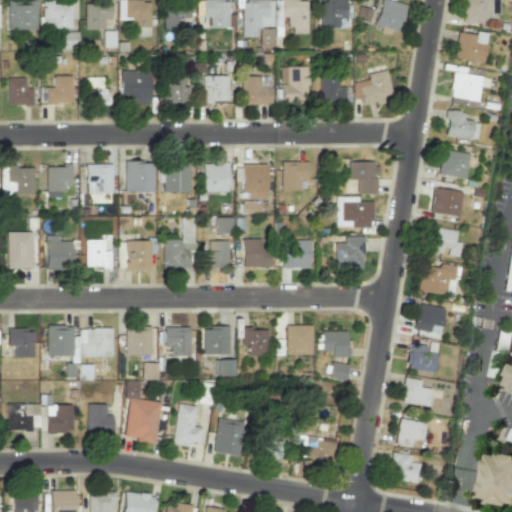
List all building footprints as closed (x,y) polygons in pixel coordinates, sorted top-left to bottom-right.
[(5,0),(6,28),(35,28),(35,0),(5,0)] [(41,0),(41,16),(42,16),(42,27),(70,26),(70,1),(65,1),(65,0),(41,0)] [(98,0),(98,2),(83,2),(84,28),(103,28),(103,18),(110,18),(110,0),(98,0)] [(123,0),(123,16),(130,16),(130,26),(149,26),(148,0),(123,0)] [(162,2),(162,27),(180,27),(180,16),(187,16),(187,0),(178,0),(178,2),(162,2)] [(201,0),(201,16),(208,15),(208,25),(227,25),(227,0),(201,0)] [(240,1),(241,35),(255,35),(255,26),(260,25),(272,25),(272,0),(245,0),(245,1),(240,1)] [(280,0),(280,15),(286,15),(286,25),(292,25),(292,32),(306,31),(306,0),(280,0)] [(318,0),(319,26),(338,26),(338,16),(345,16),(345,0),(318,0)] [(393,0),(379,0),(373,23),(380,26),(381,24),(397,30),(405,4),(393,0)] [(460,0),(461,21),(480,21),(480,14),(490,14),(490,0),(460,0)] [(358,4),(354,17),(367,21),(372,9),(358,4)] [(259,27),(259,44),(272,44),(272,27),(259,27)] [(62,30),(62,47),(77,47),(77,30),(62,30)] [(113,30),(101,31),(101,47),(114,47),(113,30)] [(455,30),(451,56),(481,61),(484,43),(473,41),(474,33),(455,30)] [(285,65),(285,83),(279,83),(280,102),(306,102),(306,65),(285,65)] [(385,68),(367,73),(368,78),(357,80),(359,85),(357,86),(362,103),(374,100),(375,103),(384,100),(383,95),(391,93),(385,68)] [(119,69),(119,103),(148,103),(148,69),(119,69)] [(454,70),(454,71),(451,71),(448,87),(449,87),(448,95),(475,100),(480,75),(454,70)] [(52,86),(44,86),(44,103),(54,103),(54,101),(71,101),(70,74),(52,74),(52,86)] [(211,102),(202,102),(201,74),(227,74),(227,99),(211,99),(211,102)] [(260,74),(240,74),(240,104),(270,104),(269,85),(260,85),(260,74)] [(319,74),(319,101),(334,101),(334,103),(344,102),(344,85),(337,85),(337,74),(319,74)] [(84,76),(84,102),(99,102),(99,104),(109,103),(109,87),(102,87),(102,75),(84,76)] [(162,75),(162,104),(188,104),(188,85),(181,85),(181,75),(162,75)] [(5,76),(5,104),(21,103),(21,105),(31,104),(31,86),(24,86),(24,76),(5,76)] [(443,109),(442,117),(445,117),(443,134),(468,138),(471,119),(461,118),(462,112),(457,111),(458,110),(449,108),(448,109),(443,109)] [(439,148),(436,173),(463,177),(467,152),(439,148)] [(142,162),(142,160),(122,160),(123,190),(153,190),(152,162),(142,162)] [(280,160),(280,189),(299,189),(299,179),(307,179),(307,160),(280,160)] [(356,178),(356,192),(376,192),(375,176),(373,176),(373,174),(377,174),(377,165),(373,165),(372,160),(347,160),(347,178),(356,178)] [(162,161),(162,191),(188,191),(188,161),(162,161)] [(217,162),(201,162),(202,190),(227,190),(227,161),(217,161),(217,162)] [(60,165),(60,162),(69,162),(70,185),(64,185),(63,190),(44,190),(44,166),(60,165)] [(83,163),(84,181),(91,181),(92,192),(110,192),(110,163),(83,163)] [(241,163),(241,191),(249,191),(249,196),(265,195),(266,163),(241,163)] [(5,164),(5,181),(14,180),(14,189),(12,189),(12,192),(31,192),(31,166),(15,166),(15,164),(5,164)] [(431,186),(427,211),(456,216),(460,191),(431,186)] [(340,200),(340,220),(351,219),(350,227),(369,226),(369,218),(372,218),(372,200),(340,200)] [(180,238),(161,238),(161,268),(188,267),(187,248),(181,248),(181,242),(193,241),(192,216),(180,216),(180,238)] [(215,216),(215,232),(232,231),(232,216),(215,216)] [(441,246),(440,252),(425,250),(429,225),(455,229),(453,240),(460,241),(457,256),(445,254),(446,247),(441,246)] [(344,241),(334,241),(334,267),(361,267),(361,257),(363,257),(362,235),(344,235),(344,241)] [(241,237),(241,266),(270,265),(270,248),(259,248),(259,237),(241,237)] [(101,250),(101,238),(83,239),(84,265),(100,265),(100,267),(109,267),(108,250),(101,250)] [(280,239),(280,267),(308,266),(308,238),(280,239)] [(5,239),(5,265),(22,265),(22,266),(30,266),(30,250),(23,250),(23,239),(5,239)] [(122,239),(123,269),(150,269),(149,239),(122,239)] [(207,240),(208,250),(201,250),(201,268),(227,267),(227,239),(207,240)] [(44,240),(44,269),(70,269),(70,240),(44,240)] [(502,289),(511,290),(511,243),(510,243),(502,289)] [(419,264),(416,288),(418,289),(418,290),(443,294),(446,278),(452,278),(454,264),(440,262),(434,267),(419,264)] [(418,303),(414,320),(412,320),(411,328),(427,331),(428,324),(438,326),(442,307),(418,303)] [(45,326),(44,326),(45,355),(70,354),(70,326),(63,326),(63,324),(45,324),(45,326)] [(283,324),(284,354),(311,353),(310,324),(283,324)] [(122,325),(123,354),(149,354),(148,325),(122,325)] [(208,328),(201,328),(202,353),(227,353),(227,325),(208,325),(208,328)] [(162,326),(162,345),(169,344),(169,355),(188,355),(188,326),(162,326)] [(251,329),(250,326),(240,326),(240,345),(247,345),(247,355),(266,355),(266,329),(251,329)] [(5,327),(5,345),(13,345),(13,356),(32,356),(31,330),(24,331),(24,327),(5,327)] [(77,342),(77,356),(110,356),(110,327),(91,327),(91,328),(83,328),(83,342),(77,342)] [(487,375),(499,377),(508,331),(496,328),(487,375)] [(330,349),(330,356),(347,356),(347,346),(345,346),(344,330),(320,330),(320,349),(330,349)] [(408,342),(406,352),(404,352),(403,362),(406,362),(404,368),(431,372),(433,353),(423,351),(424,344),(408,342)] [(231,359),(213,359),(213,376),(231,376),(231,359)] [(329,361),(327,376),(344,379),(347,364),(329,361)] [(155,379),(155,362),(141,362),(140,379),(155,379)] [(511,390),(509,389),(510,387),(503,384),(507,376),(505,374),(511,362),(511,390)] [(90,364),(76,364),(77,379),(90,379),(90,364)] [(401,376),(400,385),(402,385),(399,402),(425,406),(428,388),(417,386),(418,379),(401,376)] [(210,384),(198,382),(195,402),(207,404),(210,384)] [(127,397),(121,435),(134,437),(134,440),(152,443),(158,401),(127,397)] [(176,402),(170,440),(171,441),(170,443),(187,446),(187,443),(188,443),(188,442),(197,444),(199,427),(191,425),(194,405),(176,402)] [(4,403),(5,430),(22,430),(22,431),(30,431),(30,414),(23,414),(23,403),(4,403)] [(85,403),(84,428),(91,429),(91,431),(110,433),(110,414),(104,414),(104,404),(85,403)] [(52,404),(52,415),(44,415),(44,433),(53,433),(53,432),(63,432),(64,430),(70,429),(70,404),(52,404)] [(216,417),(210,451),(236,455),(242,421),(216,417)] [(396,417),(392,443),(408,446),(409,439),(420,441),(423,422),(396,417)] [(259,426),(255,452),(270,454),(270,456),(279,458),(282,441),(275,440),(277,429),(259,426)] [(314,447),(304,445),(302,463),(330,467),(333,442),(315,439),(314,447)] [(389,451),(387,461),(390,462),(387,478),(413,482),(416,463),(406,461),(407,454),(389,451)] [(497,455),(497,452),(511,455),(511,503),(508,503),(508,506),(488,503),(488,499),(479,498),(480,491),(478,491),(480,483),(481,478),(478,478),(479,471),(482,471),(483,468),(482,468),(484,460),(486,460),(487,454),(497,455)] [(47,490),(47,511),(73,511),(73,489),(47,490)] [(102,493),(86,494),(86,511),(106,511),(106,510),(113,510),(113,491),(102,491),(102,493)] [(118,511),(149,511),(152,497),(147,496),(148,493),(137,492),(137,493),(122,491),(118,511)] [(9,492),(9,511),(27,511),(27,510),(34,510),(34,492),(9,492)] [(191,504),(189,511),(162,511),(164,503),(172,504),(172,501),(191,504)]
